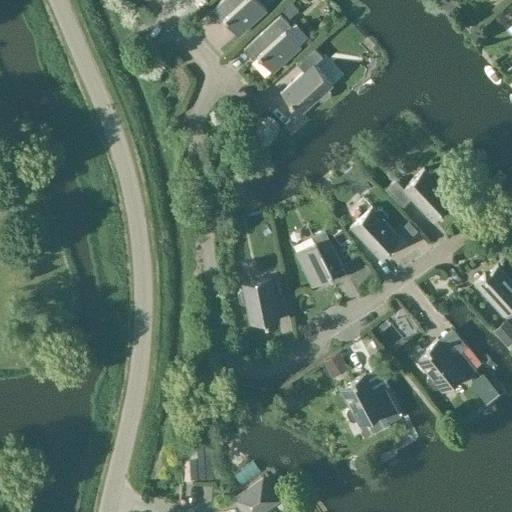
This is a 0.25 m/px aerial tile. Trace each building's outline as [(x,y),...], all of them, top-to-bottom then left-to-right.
[(221,0),(209,11),(220,22),(223,19),(238,35),(267,9),(258,0),(221,0)] [(281,14),(244,47),(254,58),(257,55),(273,71),(301,46),(286,29),(291,25),(281,14)] [(302,70),(279,92),(292,105),(293,104),(301,113),(317,98),(319,101),(323,101),(331,94),(331,90),(328,88),(333,83),(315,64),(323,57),(313,46),(295,63),(302,70)] [(410,198),(431,221),(441,212),(439,211),(452,198),(438,183),(440,181),(441,177),(434,170),(429,170),(428,172),(424,168),(404,187),(396,178),(385,188),(402,206),(410,198)] [(388,250),(401,238),(386,222),(388,220),(388,215),(382,208),(377,208),(375,209),(372,206),(350,227),(381,260),(390,252),(388,250)] [(346,273),(325,228),(312,234),(315,241),(294,251),(312,287),(332,278),(333,280),(346,273)] [(357,268),(367,263),(358,244),(348,249),(357,268)] [(473,284),(503,316),(511,307),(511,278),(511,279),(496,262),(473,284)] [(279,321),(271,277),(241,282),(242,288),(239,289),(237,291),(239,302),(243,304),(245,304),(248,323),(263,321),(263,324),(279,321)] [(453,356),(438,338),(415,359),(428,375),(426,377),(426,382),(432,389),(436,389),(438,388),(442,392),(463,374),(466,377),(476,369),(461,350),(453,356)] [(389,394),(380,399),(379,399),(365,372),(352,379),(353,381),(339,388),(349,407),(346,409),(347,413),(351,420),(353,421),(356,420),(359,426),(385,414),(389,422),(400,416),(389,394)] [(487,401),(499,392),(482,372),(471,381),(487,401)] [(259,511),(277,498),(262,478),(236,497),(246,511),(259,511)]
